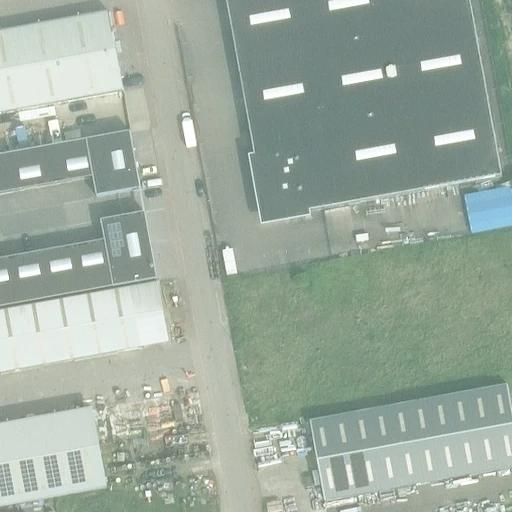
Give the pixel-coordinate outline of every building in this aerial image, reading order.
[(501,177),(468,0),(225,0),(265,220),(501,177)] [(0,32),(0,114),(123,92),(108,13),(0,32)] [(109,99),(93,102),(96,115),(112,112),(109,99)] [(0,156),(0,194),(92,178),(96,198),(140,190),(130,133),(0,156)] [(0,309),(157,280),(145,214),(100,222),(104,241),(0,260),(0,309)] [(0,312),(0,374),(168,343),(157,284),(0,312)] [(511,414),(507,387),(310,423),(324,502),(511,468),(511,414)] [(92,410),(0,426),(0,508),(106,489),(92,410)]
